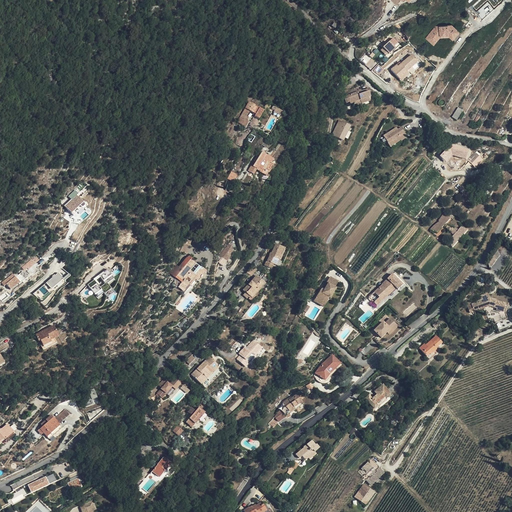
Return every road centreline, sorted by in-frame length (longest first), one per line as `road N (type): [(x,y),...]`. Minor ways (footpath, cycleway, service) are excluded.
road 1 (residential): [(310,143),(261,248),(207,313),(62,453),(0,483)]
road 2 (unclassified): [(511,200),(463,287),(267,460),(228,511)]
road 3 (unknown): [(226,186),(208,227),(233,221),(240,248),(221,296)]
